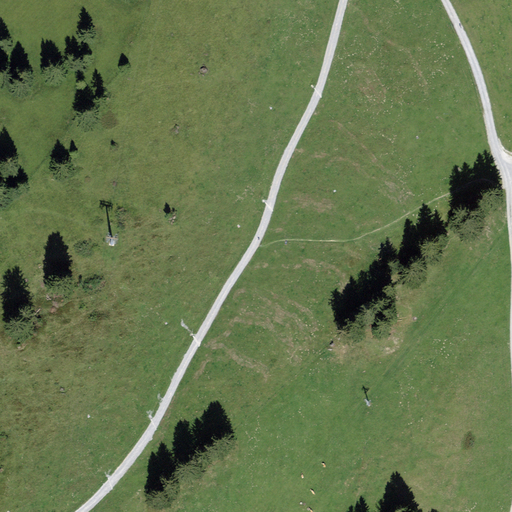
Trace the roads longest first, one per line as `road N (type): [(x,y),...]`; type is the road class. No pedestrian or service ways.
road 1 (track): [(252,248),(141,443),(80,511)]
road 2 (track): [(252,248),(317,94),(343,0)]
road 3 (track): [(445,0),(475,68),(506,180)]
